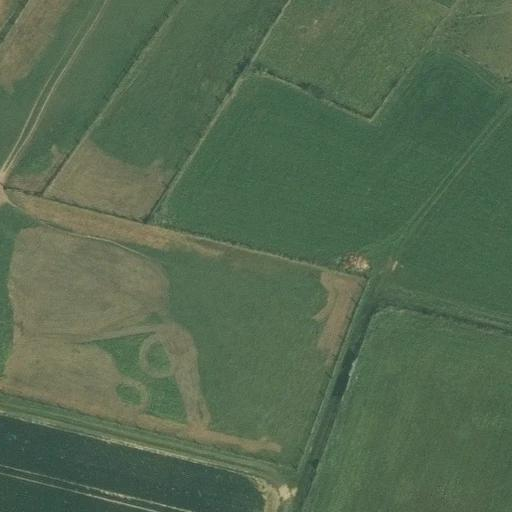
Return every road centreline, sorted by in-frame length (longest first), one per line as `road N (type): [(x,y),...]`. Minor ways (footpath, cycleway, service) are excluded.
road 1 (track): [(293,511),(376,293),(511,326)]
road 2 (track): [(0,407),(302,486)]
